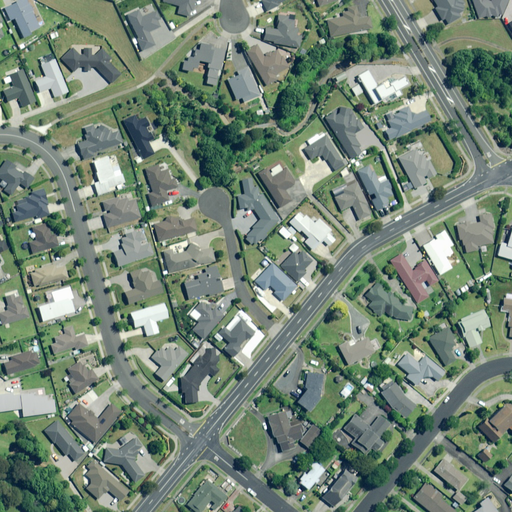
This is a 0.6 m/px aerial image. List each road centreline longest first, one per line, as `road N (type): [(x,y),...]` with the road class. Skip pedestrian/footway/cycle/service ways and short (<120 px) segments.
road 1 (residential): [(200,442),(121,373),(62,173),(30,141),(0,135)]
road 2 (tertiary): [(282,339),(371,242),(496,173)]
road 3 (residential): [(363,511),(457,395),(490,368),(511,363)]
road 4 (tertiary): [(389,0),(496,173)]
road 5 (residential): [(214,200),(238,290),(282,339)]
road 6 (tertiary): [(200,442),(282,339)]
